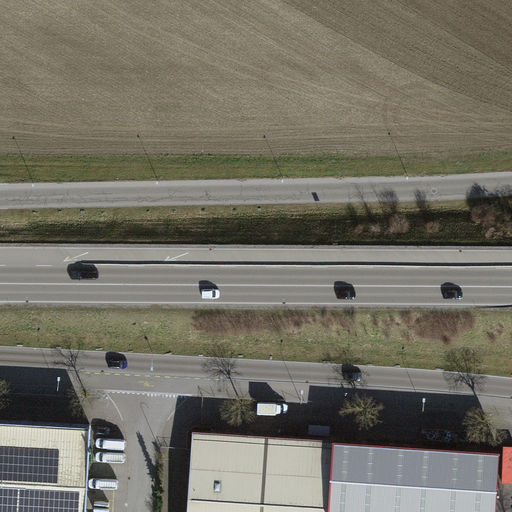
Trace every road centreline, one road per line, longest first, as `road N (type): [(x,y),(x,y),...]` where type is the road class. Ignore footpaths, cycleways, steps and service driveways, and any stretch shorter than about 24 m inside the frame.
road 1 (tertiary): [(0,356),(511,387)]
road 2 (tertiary): [(511,184),(0,198)]
road 3 (primary): [(511,280),(0,283)]
